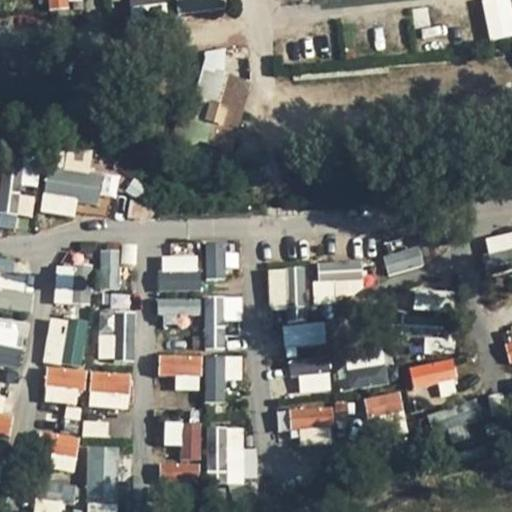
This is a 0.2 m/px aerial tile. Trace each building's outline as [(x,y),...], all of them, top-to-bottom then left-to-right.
[(222,0),(176,0),(178,14),(223,9),(222,0)] [(511,12),(509,0),(479,0),(489,40),(511,35),(511,12)] [(211,49),(195,118),(238,128),(249,80),(222,74),(227,52),(211,49)] [(0,226),(15,228),(16,215),(32,216),(34,190),(36,190),(38,162),(4,160),(0,216),(0,226)] [(49,165),(39,210),(74,218),(78,201),(96,205),(102,176),(49,165)] [(511,231),(484,240),(488,256),(511,248),(511,231)] [(226,277),(223,242),(203,244),(207,278),(226,277)] [(382,257),(388,277),(424,265),(418,245),(382,257)] [(119,288),(119,249),(98,249),(98,288),(119,288)] [(160,289),(199,288),(199,254),(159,255),(160,289)] [(0,258),(0,307),(31,313),(35,283),(12,279),(15,261),(0,258)] [(361,259),(312,264),(316,301),(364,296),(361,259)] [(305,266),(288,267),(289,307),(307,306),(305,266)] [(268,268),(269,307),(287,306),(285,268),(268,268)] [(53,301),(87,305),(90,273),(56,269),(53,301)] [(201,297),(205,347),(226,345),(224,322),(242,320),(240,294),(201,297)] [(159,316),(200,315),(199,297),(159,299),(159,316)] [(124,358),(123,298),(101,298),(102,359),(124,358)] [(0,317),(0,343),(20,349),(26,324),(0,317)] [(43,362),(60,364),(66,319),(49,317),(43,362)] [(447,336),(447,317),(401,317),(401,336),(447,336)] [(84,364),(86,320),(67,319),(64,363),(84,364)] [(283,325),(287,367),(328,363),(324,322),(283,325)] [(509,364),(511,363),(511,340),(503,343),(509,364)] [(340,389),(386,385),(382,345),(337,349),(340,389)] [(0,364),(18,366),(19,348),(0,346),(0,364)] [(175,390),(202,390),(201,353),(158,353),(159,376),(175,376),(175,390)] [(204,356),(205,402),(226,402),(225,381),(242,381),(241,355),(204,356)] [(412,388),(458,378),(453,357),(407,367),(412,388)] [(45,402),(83,402),(82,366),(44,367),(45,402)] [(89,407),(130,408),(130,372),(89,371),(89,407)] [(331,390),(329,372),(297,375),(298,393),(331,390)] [(366,416),(403,410),(400,391),(363,397),(366,416)] [(0,394),(0,434),(8,436),(13,414),(0,412),(4,396),(0,394)] [(288,407),(290,427),(333,424),(332,404),(288,407)] [(457,425),(455,409),(431,413),(434,429),(457,425)] [(164,421),(164,446),(181,446),(181,421),(164,421)] [(201,473),(200,422),(182,422),(183,462),(160,462),(160,474),(201,473)] [(257,481),(257,448),(244,448),(244,426),(208,427),(209,482),(257,481)] [(55,433),(52,469),(75,472),(79,435),(55,433)] [(87,511),(117,511),(116,446),(86,446),(87,511)] [(129,511),(155,511),(155,489),(129,490),(129,511)]
